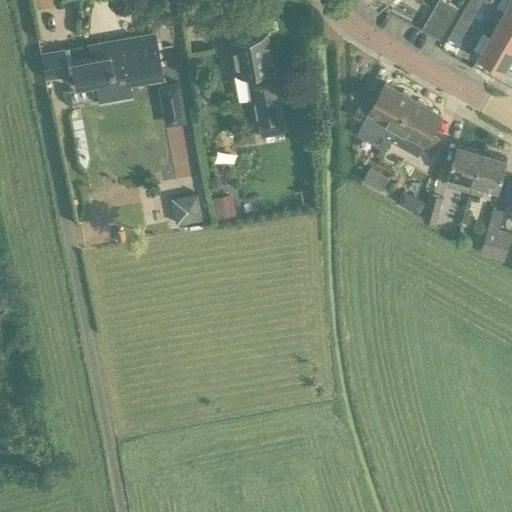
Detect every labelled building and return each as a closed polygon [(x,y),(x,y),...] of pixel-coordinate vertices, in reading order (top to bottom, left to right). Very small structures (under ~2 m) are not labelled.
[(445,0),(437,0),(434,6),(453,16),(458,7),(445,0)] [(471,22),(478,9),(483,0),(468,0),(460,16),(471,22)] [(453,16),(434,6),(421,28),(440,39),(441,37),(453,16)] [(511,44),(511,13),(505,10),(492,33),(511,44)] [(459,44),(471,22),(460,16),(447,38),(459,44)] [(44,78),(71,73),(72,85),(93,82),(97,103),(133,97),(129,82),(163,76),(155,30),(96,41),(98,54),(65,60),(62,47),(39,51),(44,78)] [(274,77),(273,77),(271,67),(265,34),(262,34),(260,32),(255,33),(254,36),(230,40),(236,73),(244,71),(247,83),(248,83),(255,122),(257,122),(259,135),(283,131),(281,118),(282,118),(274,77)] [(511,44),(492,33),(479,56),(505,70),(511,58),(511,44)] [(178,80),(157,83),(162,113),(166,113),(168,125),(185,124),(178,80)] [(361,123),(389,139),(413,99),(384,82),(374,99),(365,93),(352,115),(362,121),(361,123)] [(413,99),(389,139),(418,155),(419,153),(429,159),(442,137),(431,131),(441,114),(413,99)] [(446,185),(470,191),(482,151),(457,144),(448,174),(446,185)] [(482,151),(470,191),(482,195),(485,185),(498,189),(506,158),(482,151)] [(362,177),(381,188),(388,176),(369,165),(362,177)] [(216,216),(234,212),(230,191),(212,195),(216,216)] [(196,192),(170,197),(174,223),(201,218),(196,192)] [(436,223),(444,196),(430,193),(422,219),(436,223)] [(500,228),(503,209),(492,205),(488,225),(480,252),(492,255),(500,228)] [(511,231),(500,228),(492,255),(505,259),(511,231)]
